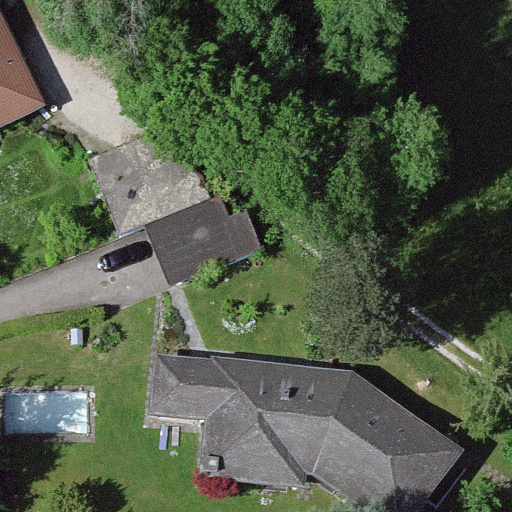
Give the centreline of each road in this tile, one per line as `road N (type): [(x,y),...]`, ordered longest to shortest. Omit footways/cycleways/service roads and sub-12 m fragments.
road 1 (residential): [(511,385),(446,345),(156,110),(74,61)]
road 2 (residential): [(0,308),(125,254)]
